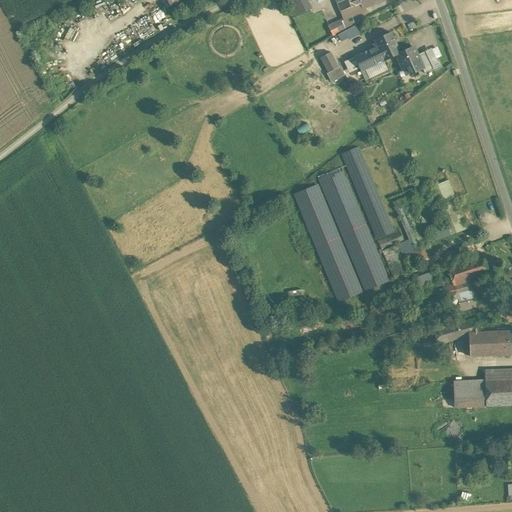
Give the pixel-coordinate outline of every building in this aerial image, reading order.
[(311,10),(306,0),(285,0),(294,18),(311,10)] [(336,0),(343,19),(344,21),(352,17),(364,13),(367,11),(365,8),(386,0),(336,0)] [(352,17),(344,21),(343,19),(328,26),(333,36),(346,29),(345,28),(355,24),(352,17)] [(355,26),(345,31),(350,39),(359,34),(355,26)] [(391,32),(374,40),(376,43),(372,45),(374,48),(369,50),(376,64),(384,60),(384,61),(397,55),(401,53),(391,32)] [(417,55),(414,47),(401,53),(397,55),(403,69),(408,67),(411,74),(423,69),(423,68),(417,55)] [(369,50),(355,57),(360,68),(361,71),(362,71),(365,78),(370,76),(367,69),(376,64),(369,50)] [(426,51),(417,55),(423,68),(423,69),(425,73),(434,69),(426,51)] [(339,67),(331,52),(321,57),(329,72),(339,67)] [(355,57),(347,61),(352,71),(360,68),(355,57)] [(329,72),(327,73),(331,81),(343,75),(339,67),(329,72)] [(392,228),(360,150),(343,157),(375,235),(392,228)] [(390,280),(342,167),(318,177),(365,290),(390,280)] [(459,211),(448,181),(439,185),(450,214),(459,211)] [(362,291),(318,185),(294,195),(338,301),(362,291)] [(466,229),(459,211),(450,214),(439,185),(433,187),(452,234),(466,229)] [(428,187),(392,203),(413,251),(425,246),(418,229),(424,227),(422,221),(440,214),(428,187)] [(403,240),(400,232),(379,241),(381,249),(403,240)] [(410,271),(399,244),(382,251),(394,278),(410,271)] [(482,255),(448,267),(452,278),(452,279),(454,285),(471,280),(489,274),(482,255)] [(448,267),(442,270),(446,280),(451,278),(451,279),(452,279),(452,278),(448,267)] [(432,270),(418,276),(421,286),(436,281),(432,270)] [(461,303),(475,299),(471,280),(454,285),(445,288),(447,296),(458,292),(461,303)] [(419,297),(432,293),(430,284),(416,287),(419,297)] [(461,303),(459,303),(461,313),(477,307),(475,299),(461,303)] [(469,333),(483,332),(483,327),(499,323),(497,313),(434,330),(437,344),(469,335),(469,333)] [(511,330),(508,331),(498,332),(499,355),(509,354),(509,355),(511,354),(511,330)] [(469,333),(469,335),(470,356),(499,355),(498,332),(483,332),(469,333)] [(511,369),(503,370),(503,380),(511,379),(511,369)] [(503,370),(485,370),(485,380),(503,380),(503,370)] [(485,380),(486,406),(511,405),(511,379),(503,380),(485,380)] [(485,380),(453,381),(454,407),(486,406),(485,380)]
